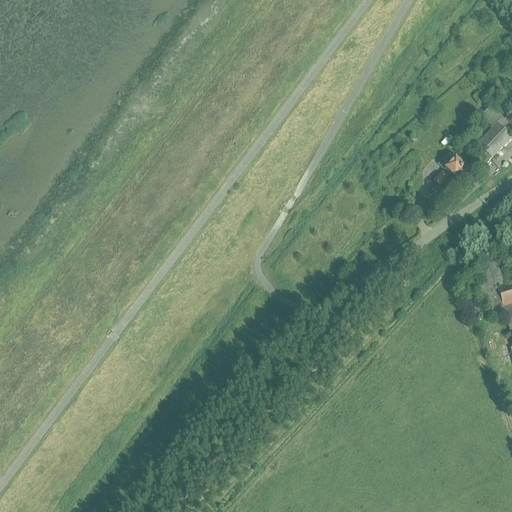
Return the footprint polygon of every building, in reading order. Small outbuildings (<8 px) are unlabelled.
[(490,108),(476,122),(481,128),(486,124),(492,130),(476,147),(483,154),(476,161),(484,169),(491,161),(511,140),(497,126),(503,121),(490,108)] [(465,131),(455,144),(460,148),(471,135),(465,131)] [(449,135),(441,145),(445,149),(453,139),(449,135)] [(449,154),(438,166),(444,171),(454,181),(454,180),(456,182),(458,179),(466,188),(475,179),(454,160),(449,154)] [(440,174),(432,182),(438,188),(446,181),(440,174)] [(502,260),(474,269),(490,319),(504,314),(511,340),(511,349),(509,350),(511,358),(511,283),(510,284),(502,260)] [(469,281),(455,285),(467,323),(481,319),(469,281)]
